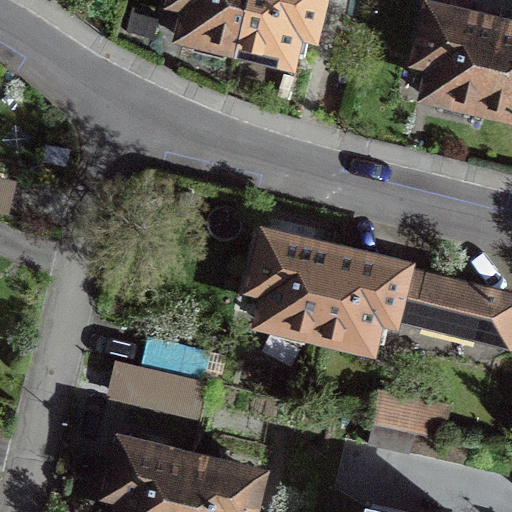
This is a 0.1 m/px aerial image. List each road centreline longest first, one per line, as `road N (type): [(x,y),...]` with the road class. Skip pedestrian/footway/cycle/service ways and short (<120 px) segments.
road 1 (residential): [(24,511),(117,114)]
road 2 (residential): [(511,217),(117,114)]
road 3 (residential): [(117,114),(52,62),(0,36)]
